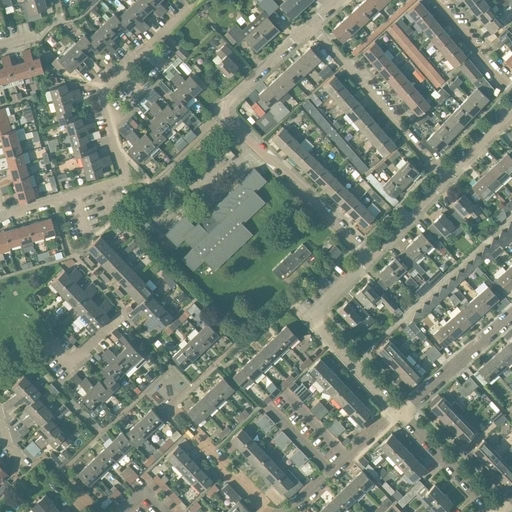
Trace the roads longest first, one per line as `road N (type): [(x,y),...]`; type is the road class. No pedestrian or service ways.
road 1 (residential): [(311,27),(217,109),(371,257)]
road 2 (residential): [(0,370),(40,360),(52,347),(69,364),(123,310),(66,251),(53,200)]
road 3 (residential): [(53,200),(122,180),(104,90),(190,8)]
road 4 (residential): [(399,411),(305,318),(371,257)]
road 5 (residential): [(446,179),(311,27)]
road 6 (residential): [(280,511),(399,411)]
road 7 (residential): [(399,411),(511,314)]
road 8 (residential): [(495,511),(399,411)]
